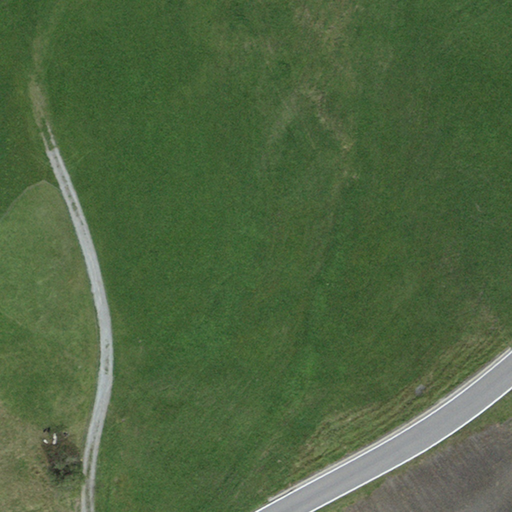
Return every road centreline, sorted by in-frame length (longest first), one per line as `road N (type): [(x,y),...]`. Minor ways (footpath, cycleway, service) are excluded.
road 1 (track): [(86,511),(106,371),(97,289),(50,151)]
road 2 (tertiary): [(511,367),(407,447),(286,511)]
road 3 (track): [(65,0),(39,56),(39,114),(50,151)]
